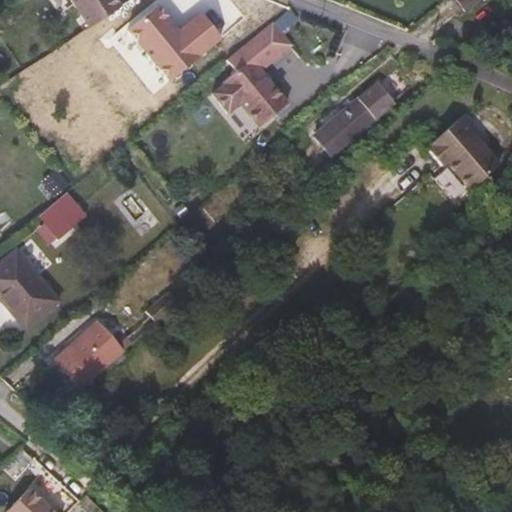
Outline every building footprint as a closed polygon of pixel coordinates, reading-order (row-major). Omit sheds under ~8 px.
[(126,4),(123,0),(78,0),(95,25),(126,4)] [(288,103),(264,65),(293,48),(277,21),(222,54),(233,73),(211,86),(228,114),(242,105),(254,124),(288,103)] [(338,152),(381,116),(366,97),(322,133),(338,152)] [(508,160),(468,115),(438,142),(439,144),(435,148),(449,162),(452,158),(478,188),(508,160)] [(67,241),(98,215),(83,197),(53,222),(67,241)] [(64,300),(23,251),(0,270),(0,293),(30,329),(64,300)] [(163,324),(185,305),(174,291),(152,311),(163,324)] [(88,390),(131,353),(104,321),(58,361),(69,374),(73,373),(88,390)]
